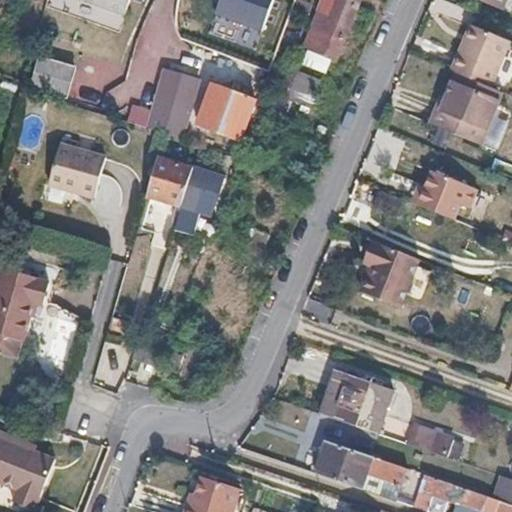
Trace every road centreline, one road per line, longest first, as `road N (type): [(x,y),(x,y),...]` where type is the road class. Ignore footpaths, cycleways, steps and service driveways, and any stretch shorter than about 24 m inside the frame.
road 1 (residential): [(108,511),(147,427),(208,428),(246,403),(411,0)]
road 2 (unknown): [(147,427),(84,389),(79,377),(124,142),(52,121)]
